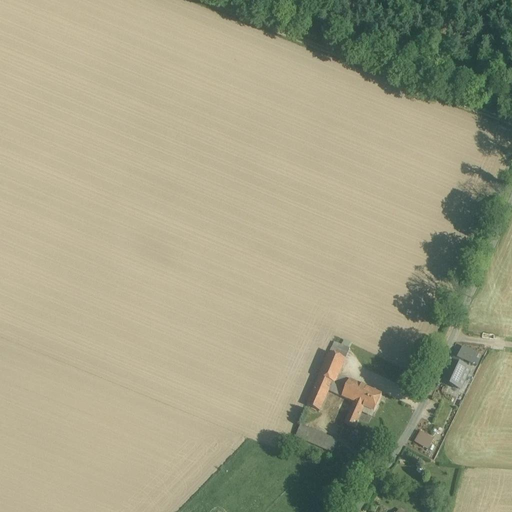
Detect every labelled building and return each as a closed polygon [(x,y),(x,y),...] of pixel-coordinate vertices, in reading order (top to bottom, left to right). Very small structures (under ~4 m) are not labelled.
[(463,347),(457,361),(463,364),(473,368),(479,354),(463,347)] [(346,356),(330,349),(327,354),(344,361),(346,356)] [(327,354),(317,378),(331,384),(334,385),(338,375),(344,361),(327,354)] [(459,365),(462,367),(463,364),(457,361),(453,359),(442,382),(450,385),(459,365)] [(450,385),(449,387),(461,392),(471,370),(462,367),(459,365),(450,385)] [(338,375),(334,385),(331,384),(328,391),(341,397),(349,380),(338,375)] [(331,384),(317,378),(306,406),(319,411),(328,391),(331,384)] [(367,388),(349,380),(341,397),(356,404),(359,405),(367,388)] [(382,394),(367,388),(359,405),(365,408),(374,412),(382,394)] [(359,405),(356,404),(347,424),(356,428),(365,408),(359,405)] [(337,441),(300,427),(295,438),(333,453),(337,441)] [(351,433),(348,440),(357,444),(361,437),(351,433)] [(420,433),(414,443),(427,450),(433,440),(420,433)]
